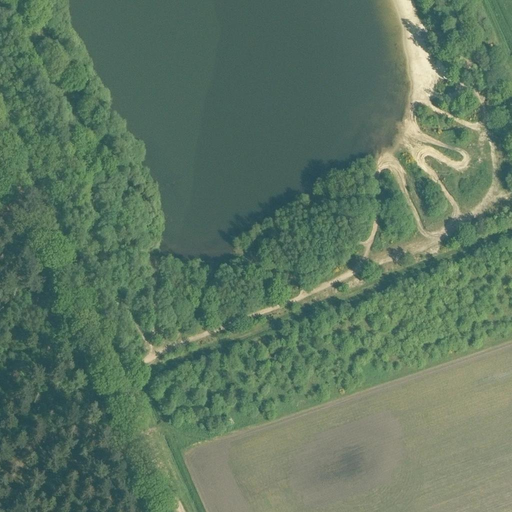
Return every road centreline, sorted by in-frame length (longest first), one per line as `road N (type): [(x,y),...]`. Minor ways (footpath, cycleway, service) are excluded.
road 1 (track): [(0,117),(178,511)]
road 2 (track): [(318,288),(142,359)]
